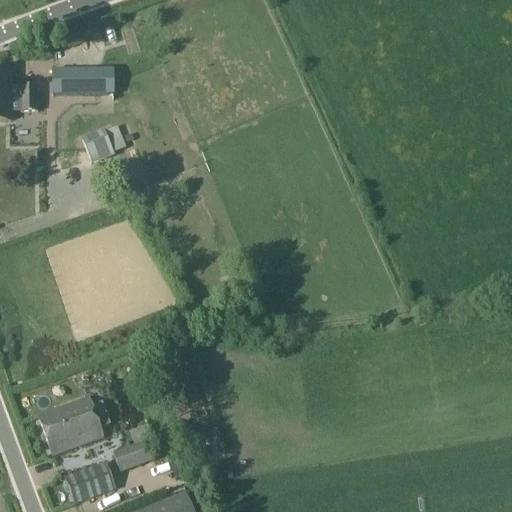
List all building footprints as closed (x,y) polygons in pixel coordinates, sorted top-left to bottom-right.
[(52,98),(113,97),(113,71),(51,73),(52,98)] [(9,75),(0,75),(0,122),(10,122),(9,105),(18,105),(19,114),(38,114),(37,88),(17,89),(9,89),(9,75)] [(34,144),(33,117),(12,117),(13,144),(34,144)] [(99,141),(83,146),(86,154),(91,164),(107,157),(103,148),(109,146),(106,139),(99,141)] [(101,439),(87,400),(37,419),(51,457),(101,439)] [(146,442),(111,456),(116,471),(151,457),(146,442)] [(103,464),(63,479),(73,507),(114,492),(103,464)] [(190,511),(184,495),(145,511),(190,511)]
